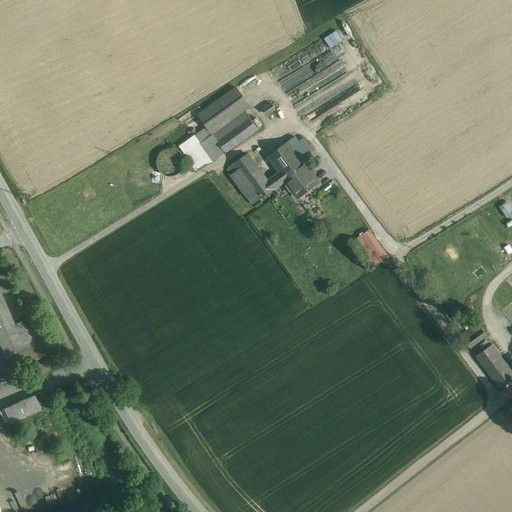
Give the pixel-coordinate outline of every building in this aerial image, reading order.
[(315,62),(280,82),(284,89),(286,89),(301,116),(335,97),(331,90),(329,91),(326,84),(348,72),(341,59),(329,66),(324,56),(314,61),(315,62)] [(238,90),(199,116),(208,129),(182,147),(201,174),(260,133),(246,114),(252,110),(238,90)] [(267,105),(264,113),(272,115),(275,108),(267,105)] [(297,139),(268,160),(280,175),(288,186),(301,203),(322,187),(302,160),(313,152),(305,140),(300,144),(297,139)] [(250,155),(230,168),(235,176),(233,178),(253,209),(288,186),(280,175),(268,182),(250,155)] [(500,204),(505,218),(511,214),(511,208),(509,201),(500,204)] [(372,232),(356,242),(374,269),(389,260),(372,232)] [(511,308),(496,320),(511,340),(511,308)] [(29,324),(16,330),(7,311),(0,314),(0,346),(12,374),(31,365),(46,358),(29,324)] [(470,349),(486,335),(475,322),(459,337),(470,349)] [(511,370),(493,346),(477,358),(503,392),(511,384),(511,370)] [(38,400),(2,415),(8,429),(43,414),(38,400)]
